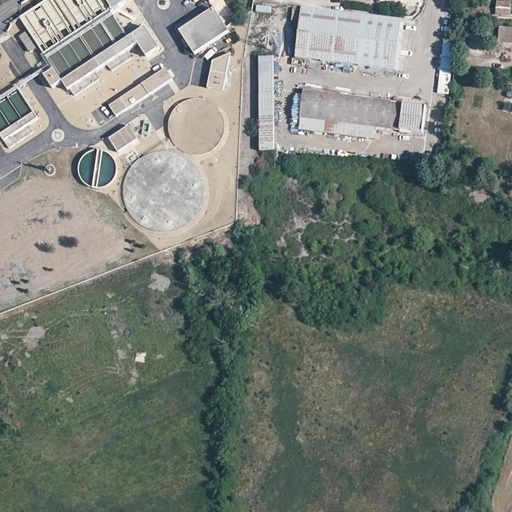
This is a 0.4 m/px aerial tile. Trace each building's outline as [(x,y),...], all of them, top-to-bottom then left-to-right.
[(94,73),(107,65),(111,71),(130,58),(126,52),(137,45),(145,57),(158,48),(145,28),(126,40),(100,0),(49,0),(20,20),(53,71),(44,77),(51,89),(62,83),(67,90),(69,89),(73,96),(98,79),(94,73)] [(104,0),(111,11),(125,1),(124,0),(104,0)] [(446,0),(445,8),(456,9),(457,0),(446,0)] [(511,0),(495,0),(495,16),(511,16),(511,0)] [(221,16),(228,13),(222,1),(216,4),(221,16)] [(180,29),(196,52),(230,29),(214,6),(180,29)] [(302,8),(295,57),(394,69),(401,21),(302,8)] [(18,38),(27,52),(35,47),(25,34),(18,38)] [(230,54),(212,63),(207,89),(223,92),(230,54)] [(260,58),(260,151),(273,151),(273,58),(260,58)] [(164,70),(109,108),(115,117),(171,79),(164,70)] [(15,86),(9,90),(31,122),(37,118),(15,86)] [(29,124),(31,122),(9,90),(0,96),(0,95),(0,134),(9,147),(33,130),(29,124)] [(304,92),(299,130),(373,138),(374,127),(377,101),(304,92)] [(168,123),(167,128),(168,133),(169,138),(171,142),(174,146),(176,150),(181,152),(185,155),(188,156),(193,157),(198,157),(202,157),(206,156),(211,154),(214,152),(218,149),(221,146),(222,143),(224,138),(226,134),(226,128),(226,122),(224,116),(220,110),(216,106),(210,103),(206,100),(200,99),(195,99),(187,101),(181,103),(176,108),(172,113),(170,117),(168,123)] [(377,101),(374,127),(422,132),(425,106),(377,101)] [(104,107),(93,112),(100,125),(111,119),(104,107)] [(109,139),(118,153),(137,140),(128,127),(109,139)] [(84,169),(84,171),(85,174),(86,176),(88,177),(90,179),(92,181),(95,182),(98,183),(100,183),(104,182),(106,182),(108,181),(110,180),(112,178),(113,176),(114,175),(116,171),(116,168),(117,166),(116,164),(116,160),(114,157),(112,155),(110,153),(108,151),(105,150),(102,150),(100,150),(96,150),(92,151),(89,154),(86,157),(85,160),(84,163),(84,166),(84,169)] [(124,205),(127,212),(131,217),(135,222),(143,228),(151,231),(159,233),(166,233),(174,231),(181,229),(186,226),(192,221),(196,216),(199,210),(203,202),(204,195),(203,186),(202,179),(199,174),(194,167),(188,160),(181,156),(174,153),(166,152),(162,152),(152,153),(142,158),(134,163),(128,172),(125,180),(123,189),(122,196),(124,205)] [(464,265),(464,273),(474,274),(474,266),(464,265)]
